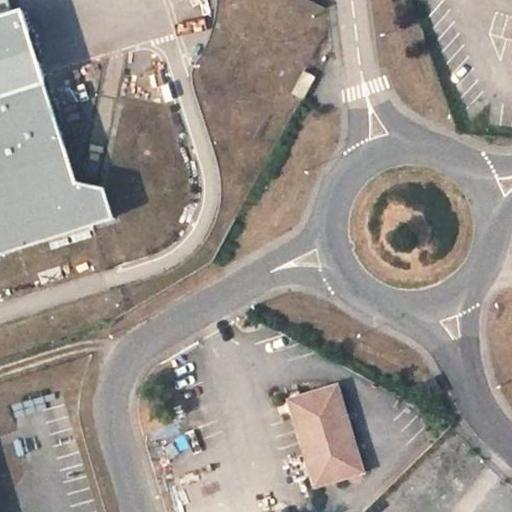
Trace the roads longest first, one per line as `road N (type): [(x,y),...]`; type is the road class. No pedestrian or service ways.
road 1 (residential): [(336,246),(272,270),(144,339),(122,360),(109,393),(112,433),(137,511)]
road 2 (residential): [(511,446),(480,415),(448,291)]
road 3 (residential): [(347,0),(382,154)]
road 4 (track): [(144,339),(88,343),(0,371)]
road 5 (residential): [(336,246),(347,270),(385,298),(448,291)]
